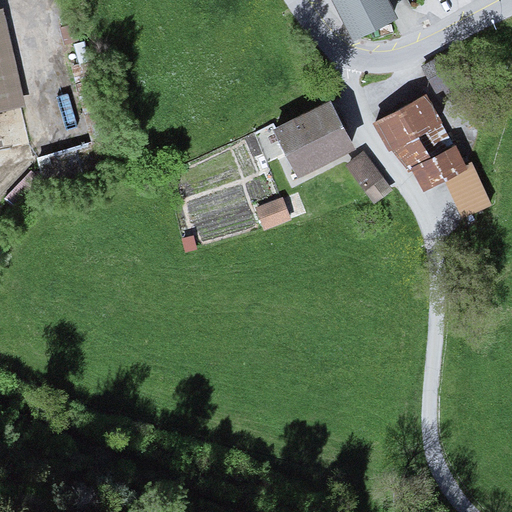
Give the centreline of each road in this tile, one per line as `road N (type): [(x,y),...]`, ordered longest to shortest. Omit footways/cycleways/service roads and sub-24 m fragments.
road 1 (unclassified): [(336,55),(440,255),(430,420),(464,500),(479,511)]
road 2 (residential): [(336,55),(378,57),(507,0)]
